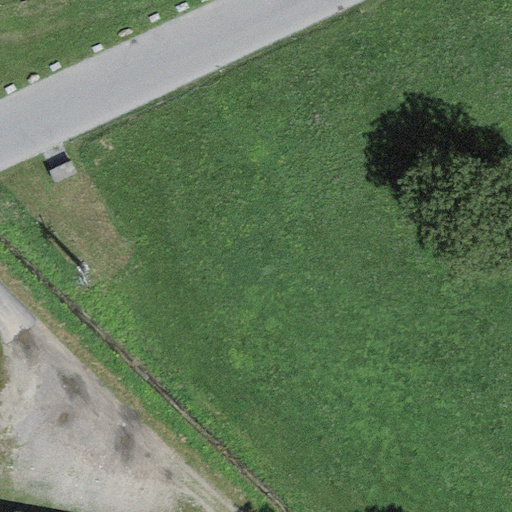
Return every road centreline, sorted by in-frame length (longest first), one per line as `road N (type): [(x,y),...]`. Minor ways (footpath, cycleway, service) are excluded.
road 1 (residential): [(0,131),(286,0)]
road 2 (track): [(225,511),(0,305)]
